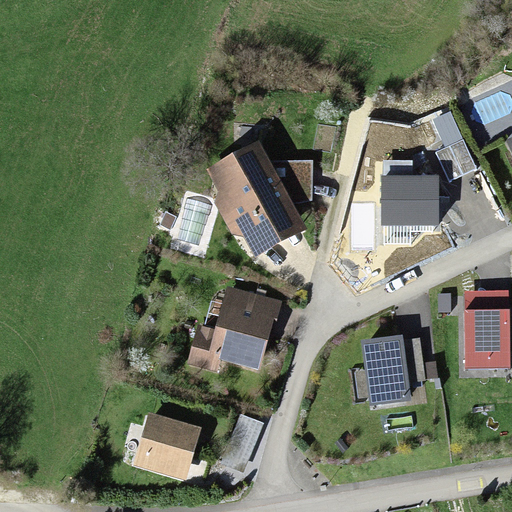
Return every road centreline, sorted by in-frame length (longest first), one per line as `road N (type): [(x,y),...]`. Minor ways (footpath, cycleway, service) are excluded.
road 1 (residential): [(511,229),(313,323),(290,352),(266,457),(266,511)]
road 2 (tertiary): [(511,478),(322,511)]
